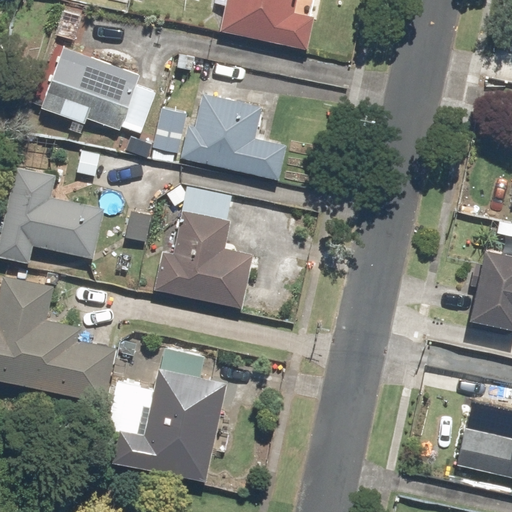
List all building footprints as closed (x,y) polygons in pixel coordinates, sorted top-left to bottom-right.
[(310,15),(296,12),(298,0),(225,0),(220,28),(302,47),(310,15)] [(64,49),(42,106),(114,133),(136,76),(64,49)] [(266,105),(203,91),(196,123),(186,120),(178,157),(278,179),(287,137),(261,131),(266,105)] [(0,231),(0,237),(91,254),(100,204),(51,195),(55,172),(14,163),(9,188),(8,188),(0,231)] [(511,202),(511,177),(480,171),(473,203),(510,210),(511,202)] [(150,290),(238,307),(246,265),(226,261),(234,214),(181,205),(173,251),(158,248),(150,290)] [(149,242),(153,216),(125,211),(120,238),(149,242)] [(511,219),(497,218),(495,238),(511,239),(511,219)] [(466,319),(511,328),(511,258),(479,252),(468,298),(470,299),(466,319)] [(0,377),(93,398),(106,345),(40,330),(50,286),(0,275),(0,377)] [(204,478),(225,383),(156,368),(135,463),(204,478)] [(511,441),(461,430),(454,462),(511,475),(511,441)]
